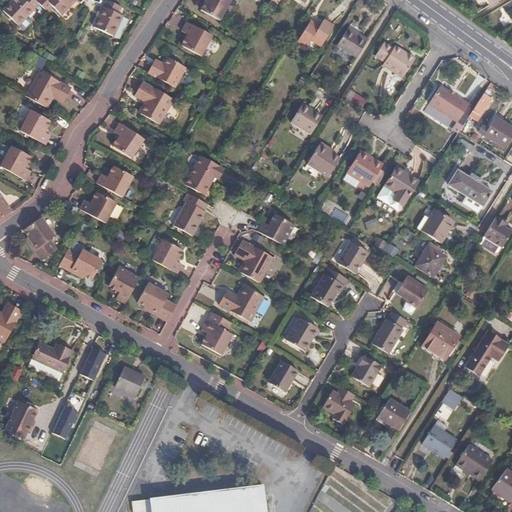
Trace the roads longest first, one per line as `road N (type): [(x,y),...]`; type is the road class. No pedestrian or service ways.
road 1 (residential): [(0,232),(53,194),(81,134),(172,0)]
road 2 (residential): [(0,264),(161,346)]
road 3 (residential): [(299,422),(442,511)]
road 4 (residential): [(161,346),(299,422)]
road 5 (residential): [(408,149),(389,133),(456,26)]
road 6 (residential): [(226,214),(161,346)]
road 7 (residential): [(368,301),(299,422)]
